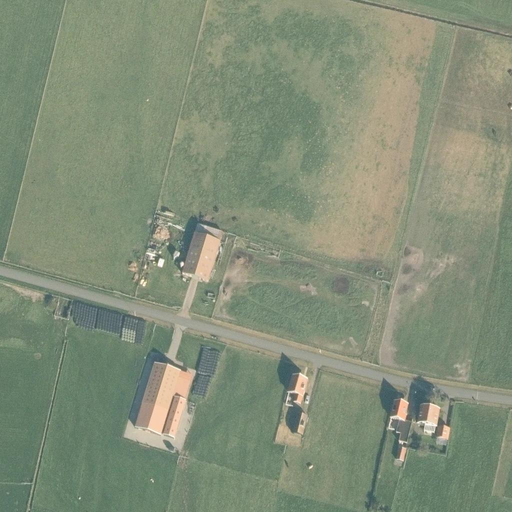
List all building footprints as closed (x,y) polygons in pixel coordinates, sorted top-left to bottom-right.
[(198,225),(195,236),(195,235),(182,276),(208,283),(220,243),(223,233),(198,225)] [(143,406),(135,429),(161,437),(161,436),(174,440),(186,402),(172,398),(180,373),(155,365),(143,406)] [(189,396),(193,376),(184,374),(180,394),(189,396)] [(304,391),(306,381),(293,378),(289,395),(296,397),(294,404),(300,405),(302,398),(303,399),(305,392),(304,391)] [(412,425),(405,423),(406,417),(405,417),(407,406),(395,403),(391,420),(398,421),(396,429),(398,429),(396,434),(401,435),(399,443),(407,445),(412,425)] [(421,408),(418,425),(426,426),(425,432),(433,434),(435,428),(436,428),(439,411),(421,408)] [(307,418),(297,415),(296,420),(295,425),(292,435),(302,437),(307,418)] [(450,431),(447,430),(438,428),(436,439),(445,441),(448,441),(450,431)] [(397,461),(403,463),(406,451),(400,450),(397,461)]
